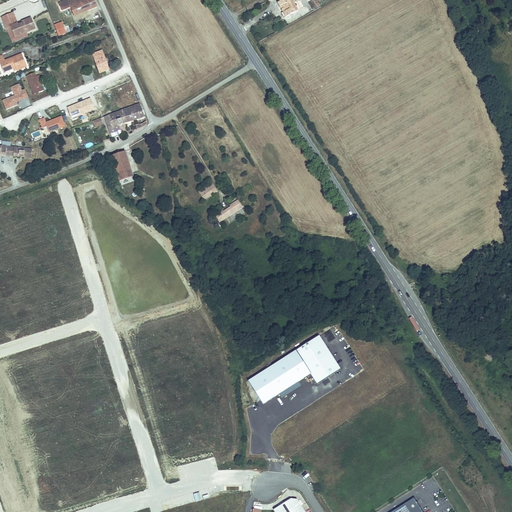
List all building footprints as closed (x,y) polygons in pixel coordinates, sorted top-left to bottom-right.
[(97,4),(95,0),(73,0),(70,2),(69,0),(65,0),(61,2),(64,10),(72,7),(75,14),(97,4)] [(292,0),(282,0),(277,3),(284,14),(283,15),(285,19),(299,10),(292,0)] [(36,26),(31,15),(23,19),(24,20),(19,23),(18,21),(13,11),(2,15),(7,26),(12,24),(17,35),(36,26)] [(102,48),(91,52),(98,70),(109,67),(102,48)] [(23,52),(1,60),(4,68),(17,63),(18,67),(27,63),(23,52)] [(81,74),(85,83),(94,80),(91,71),(81,74)] [(34,73),(27,77),(35,94),(45,89),(39,75),(36,77),(34,73)] [(17,102),(29,98),(25,88),(22,90),(19,83),(11,86),(14,96),(2,100),(6,109),(18,105),(17,102)] [(121,124),(146,114),(141,101),(106,115),(113,137),(124,132),(121,124)] [(46,121),(45,117),(39,119),(42,129),(47,127),(49,132),(66,127),(62,116),(46,121)] [(101,117),(92,121),(95,128),(103,124),(101,117)] [(23,135),(27,122),(23,121),(19,134),(23,135)] [(91,142),(80,147),(82,150),(93,146),(91,142)] [(30,157),(30,148),(0,145),(0,154),(18,156),(18,155),(22,155),(22,156),(30,157)] [(114,155),(122,179),(135,174),(136,174),(128,150),(114,155)] [(211,182),(198,191),(203,199),(217,190),(211,182)] [(218,220),(241,204),(237,198),(232,201),(233,202),(234,204),(220,214),(219,212),(218,211),(214,214),(218,220)] [(233,202),(219,212),(220,214),(234,204),(233,202)] [(433,511),(434,511),(433,511),(426,511),(415,495),(390,511),(433,511)] [(260,511),(261,509),(253,509),(252,511),(305,511),(298,499),(291,499),(274,509),(276,511),(260,511)]
